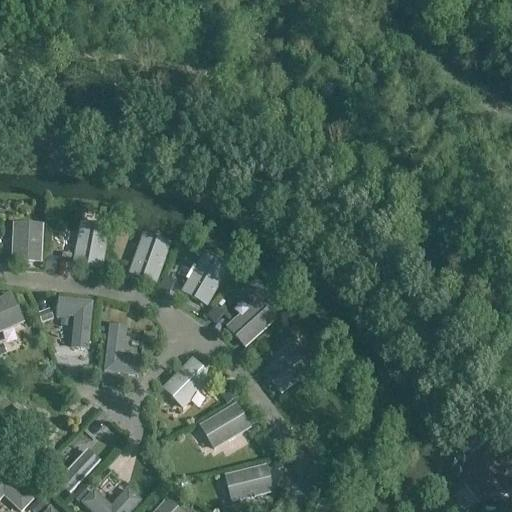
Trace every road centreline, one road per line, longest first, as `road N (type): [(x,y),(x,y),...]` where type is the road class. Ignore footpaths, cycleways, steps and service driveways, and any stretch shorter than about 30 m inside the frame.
road 1 (tertiary): [(511,491),(355,276),(274,206),(173,161),(0,137)]
road 2 (unknown): [(511,330),(397,185),(305,118),(185,70),(0,46)]
